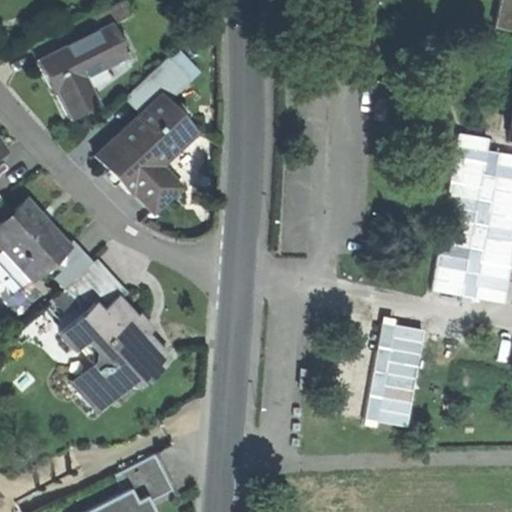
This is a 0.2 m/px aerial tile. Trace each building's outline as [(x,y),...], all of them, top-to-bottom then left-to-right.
[(106,24),(107,25),(128,14),(120,0),(87,17),(94,30),(106,24)] [(511,0),(494,0),(491,26),(511,30),(511,102),(505,141),(511,142),(511,0)] [(55,54),(36,63),(49,90),(51,89),(66,118),(94,104),(83,82),(81,83),(79,68),(101,57),(102,60),(120,51),(107,25),(106,24),(94,30),(54,50),(55,54)] [(120,98),(138,117),(159,98),(164,102),(188,80),(165,56),(120,98)] [(124,126),(91,157),(126,194),(129,191),(149,212),(176,187),(156,166),(192,132),(164,102),(159,98),(138,117),(126,129),(124,126)] [(502,301),(511,237),(511,155),(452,146),(429,290),(502,301)] [(48,260),(64,245),(23,200),(0,221),(0,272),(16,289),(48,260)] [(59,289),(90,261),(70,239),(64,245),(48,260),(58,271),(50,278),(59,289)] [(112,299),(119,293),(90,261),(59,289),(80,312),(90,303),(98,311),(112,299)] [(93,412),(113,394),(115,396),(123,389),(121,387),(125,383),(131,389),(144,376),(146,379),(162,364),(159,362),(165,357),(142,333),(137,338),(126,326),(132,320),(112,299),(98,311),(90,303),(80,312),(57,333),(72,349),(80,341),(84,346),(93,338),(109,354),(71,389),(93,412)] [(405,423),(420,330),(377,323),(362,416),(405,423)] [(150,454),(110,475),(118,490),(124,487),(131,499),(140,495),(144,502),(169,490),(150,454)] [(149,511),(144,502),(140,495),(131,499),(124,487),(118,490),(76,511),(149,511)]
